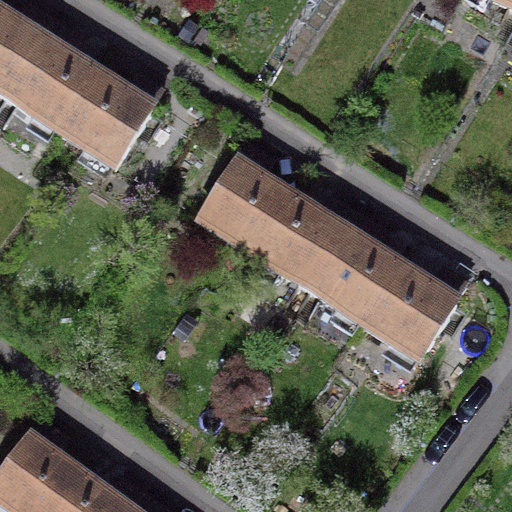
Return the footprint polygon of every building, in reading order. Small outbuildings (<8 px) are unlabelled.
[(511,0),(463,0),(511,27),(511,0)] [(0,110),(40,47),(0,21),(0,110)] [(0,110),(0,116),(54,150),(97,83),(52,55),(40,47),(0,110)] [(103,87),(97,83),(54,150),(111,186),(154,119),(103,87)] [(188,244),(246,279),(288,209),(269,197),(230,174),(188,244)] [(246,279),(305,314),(347,244),(322,229),(288,209),(246,279)] [(305,314),(363,348),(405,279),(368,256),(347,244),(305,314)] [(421,288),(405,279),(363,348),(421,383),(463,313),(421,288)] [(0,476),(0,511),(55,511),(79,480),(56,463),(26,441),(0,476)] [(123,511),(103,497),(79,480),(55,511),(123,511)]
